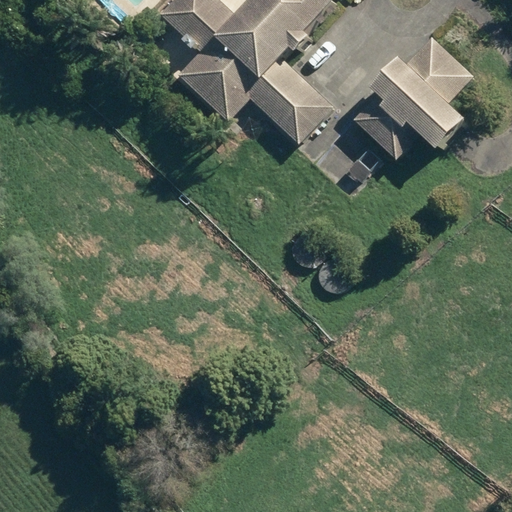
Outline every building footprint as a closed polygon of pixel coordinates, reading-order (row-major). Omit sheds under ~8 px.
[(332,99),(284,57),(329,7),(321,0),(245,0),(233,14),(217,0),(170,0),(156,17),(198,53),(180,72),(229,117),(248,96),(297,139),(332,99)] [(368,85),(440,150),(470,117),(455,103),(481,75),(431,30),(404,60),(397,53),(368,85)] [(375,176),(358,160),(343,175),(360,192),(375,176)] [(302,268),(305,269),(309,270),(313,270),(316,269),(319,268),(322,266),(324,264),(327,261),(328,258),(329,255),(330,251),(329,248),(329,244),(328,241),(326,238),(323,236),(321,234),(318,232),(314,231),(311,231),(308,231),(304,231),(301,233),(298,234),(296,237),(294,239),(292,242),(291,246),(290,249),(290,252),(291,256),(292,259),(294,262),(296,265),(299,267),(302,268)] [(337,296),(340,296),(344,295),(348,294),(350,293),(353,290),(355,288),(357,285),(358,282),(359,279),(359,275),(358,272),(357,269),(355,266),(353,263),(351,261),(348,259),(345,258),(341,257),(338,257),(335,258),(332,259),(329,261),(326,263),(324,265),(322,268),(321,271),(320,275),(320,278),(321,281),(322,284),(323,287),(325,290),(328,292),(331,294),(334,295),(337,296)]
